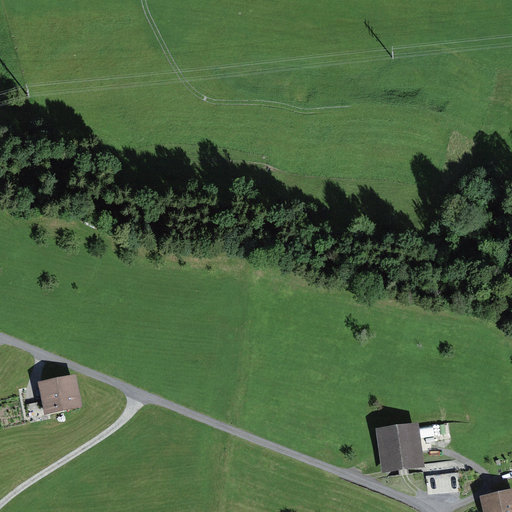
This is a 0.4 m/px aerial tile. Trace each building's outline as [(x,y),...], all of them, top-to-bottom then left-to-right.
[(76,374),(36,381),(42,415),(83,407),(76,374)] [(418,421),(373,428),(380,474),(425,466),(418,421)] [(460,462),(429,464),(431,491),(462,489),(460,462)] [(500,487),(511,483),(511,468),(496,473),(500,487)] [(511,511),(511,489),(477,496),(480,511),(511,511)]
